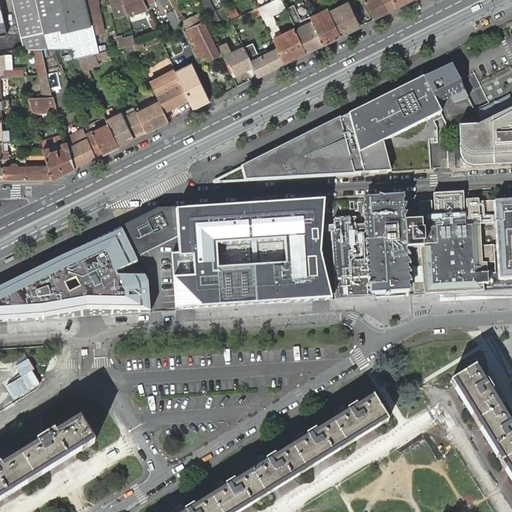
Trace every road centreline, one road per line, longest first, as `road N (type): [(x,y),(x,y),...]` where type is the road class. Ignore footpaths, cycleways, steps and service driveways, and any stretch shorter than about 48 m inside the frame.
road 1 (primary): [(463,0),(75,192)]
road 2 (residential): [(0,340),(100,343),(113,332),(340,316),(377,343)]
road 3 (primary): [(157,172),(503,0)]
road 4 (residential): [(511,177),(176,194),(157,172)]
road 5 (residential): [(358,355),(168,475)]
road 6 (residential): [(168,475),(123,404),(84,379),(0,419)]
road 7 (unknown): [(327,317),(323,267),(314,259),(197,265)]
road 8 (primary): [(0,249),(157,172)]
road 9 (residential): [(377,343),(429,322),(511,316)]
